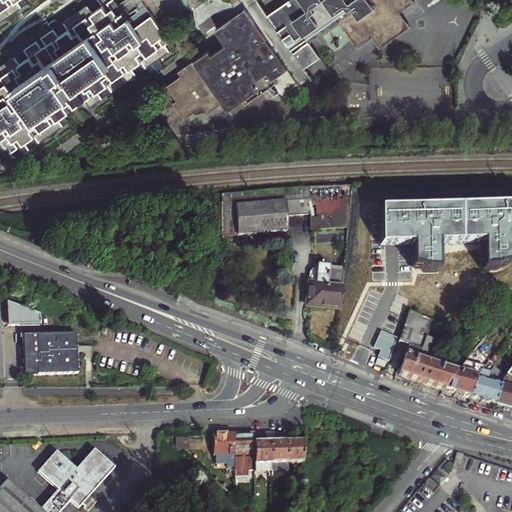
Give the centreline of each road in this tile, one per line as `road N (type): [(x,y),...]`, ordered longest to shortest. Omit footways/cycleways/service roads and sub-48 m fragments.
road 1 (secondary): [(295,358),(30,263)]
road 2 (secondary): [(511,434),(295,358)]
road 3 (secondary): [(295,378),(511,450)]
road 4 (secondary): [(30,263),(210,344)]
road 5 (residential): [(172,411),(0,418)]
road 6 (residential): [(172,411),(271,408),(295,378)]
